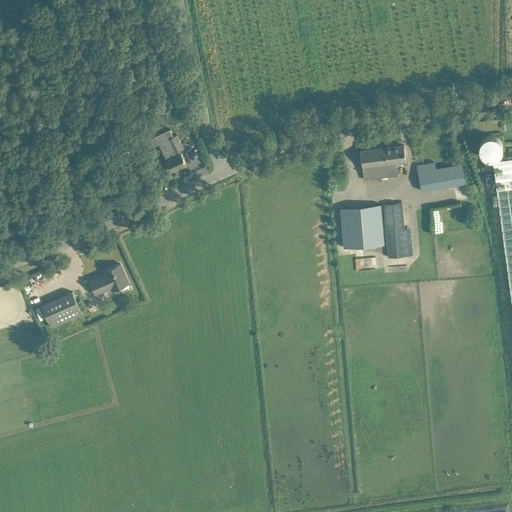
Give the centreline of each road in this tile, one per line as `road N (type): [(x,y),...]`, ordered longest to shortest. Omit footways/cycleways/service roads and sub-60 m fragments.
road 1 (unclassified): [(221,173),(337,124),(511,98)]
road 2 (unclassified): [(0,268),(221,173)]
road 3 (unclassified): [(221,173),(178,0)]
